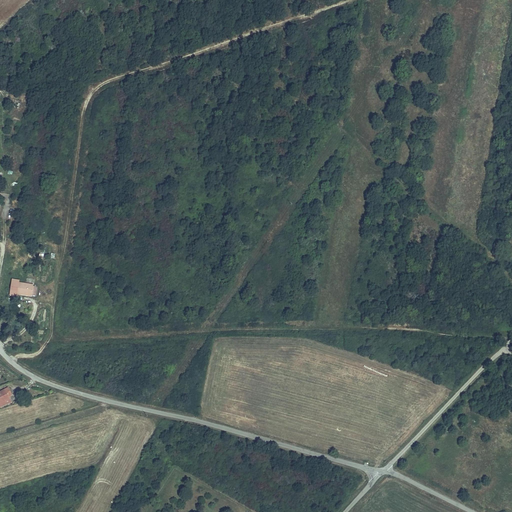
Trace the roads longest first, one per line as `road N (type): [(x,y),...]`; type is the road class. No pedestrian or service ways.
road 1 (track): [(46,343),(84,108),(93,93),(353,0)]
road 2 (track): [(511,338),(254,329),(46,343)]
road 3 (unclassified): [(381,471),(58,387),(0,350)]
road 4 (track): [(511,287),(474,231),(495,96)]
road 5 (unclassified): [(504,348),(381,471)]
